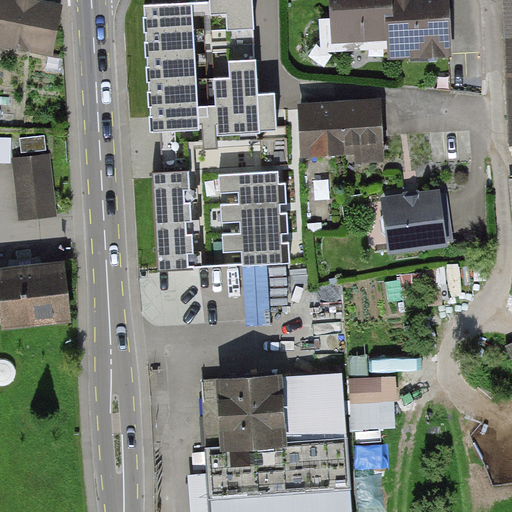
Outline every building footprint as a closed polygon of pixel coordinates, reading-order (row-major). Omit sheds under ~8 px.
[(58,9),(14,0),(0,0),(0,50),(48,60),(58,9)] [(211,0),(211,3),(146,7),(154,134),(204,131),(205,150),(218,149),(217,136),(277,132),(275,95),(259,96),(252,0),(211,0)] [(332,0),(335,44),(382,41),(383,63),(449,58),(444,0),(332,0)] [(511,0),(499,0),(507,184),(511,244),(511,0)] [(383,101),(302,107),(306,156),(356,153),(357,166),(387,163),(383,101)] [(0,163),(11,163),(11,138),(0,137),(0,163)] [(45,137),(21,139),(22,153),(47,150),(45,137)] [(51,157),(15,160),(21,220),(57,217),(51,157)] [(188,173),(153,175),(158,272),(194,270),(188,173)] [(279,173),(221,176),(222,194),(241,194),(241,207),(223,208),(224,224),(242,223),(242,236),(225,237),(226,251),(243,251),(244,265),(288,264),(288,245),(281,245),(280,239),(280,234),(289,234),(289,214),(281,214),(280,210),(280,205),(287,204),(286,184),(279,185),(279,173)] [(413,195),(376,200),(383,251),(444,243),(437,192),(413,195)] [(58,267),(0,272),(0,330),(64,323),(58,267)] [(355,425),(401,422),(398,370),(352,373),(355,425)] [(275,374),(203,381),(210,455),(282,448),(275,374)] [(204,498),(205,511),(346,511),(344,488),(204,498)]
